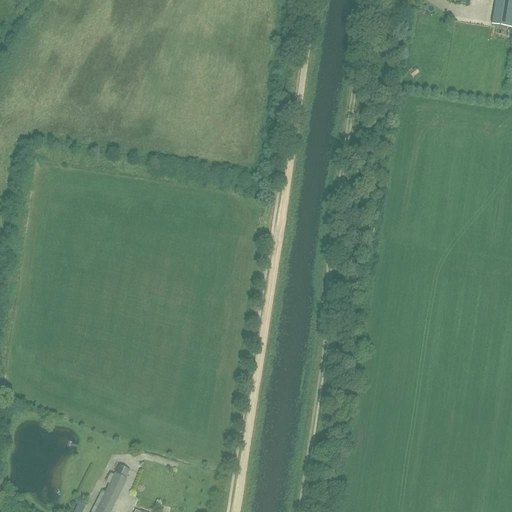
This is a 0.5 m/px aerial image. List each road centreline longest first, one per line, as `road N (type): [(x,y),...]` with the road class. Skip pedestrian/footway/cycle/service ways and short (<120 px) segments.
road 1 (track): [(297,142),(235,511)]
road 2 (unclassified): [(297,142),(318,0)]
